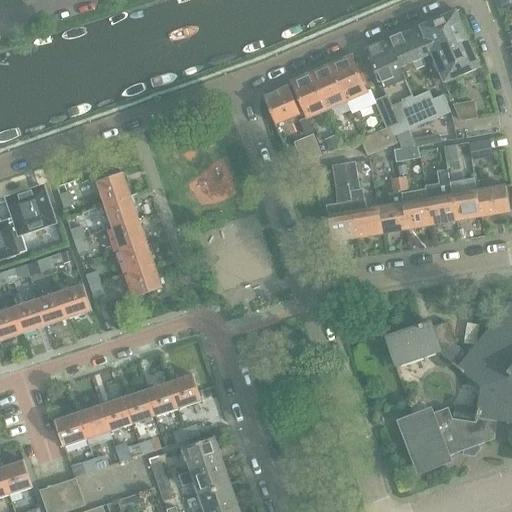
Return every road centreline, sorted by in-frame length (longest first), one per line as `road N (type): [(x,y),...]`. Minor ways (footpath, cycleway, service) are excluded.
road 1 (residential): [(22,379),(207,318),(217,324),(280,511)]
road 2 (residential): [(0,164),(230,82)]
road 3 (residential): [(381,511),(299,288)]
road 4 (residential): [(230,82),(446,0)]
road 5 (residential): [(299,288),(230,82)]
road 6 (residential): [(299,288),(511,257)]
